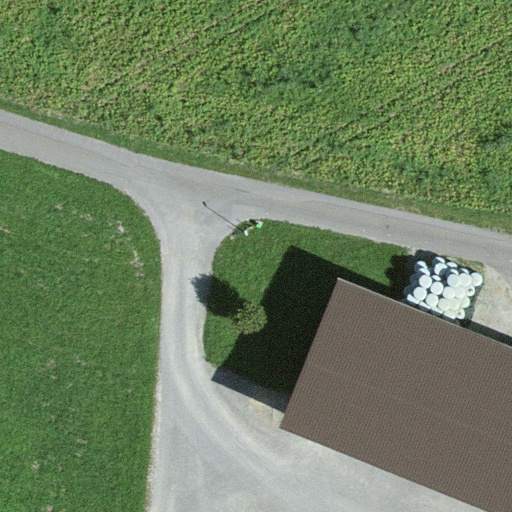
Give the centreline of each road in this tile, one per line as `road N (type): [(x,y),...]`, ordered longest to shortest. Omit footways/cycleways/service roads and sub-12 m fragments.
road 1 (residential): [(0,121),(173,185),(511,251)]
road 2 (track): [(173,185),(147,511)]
